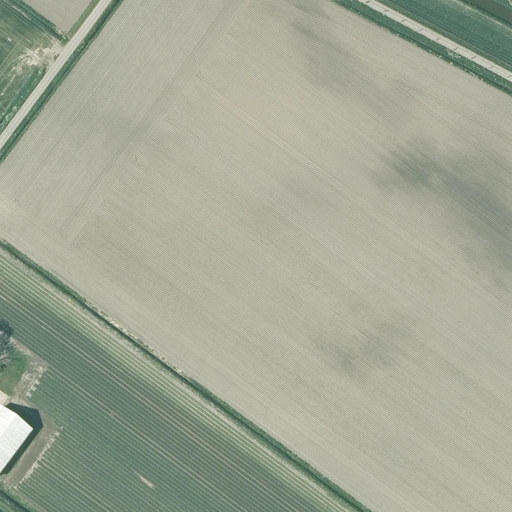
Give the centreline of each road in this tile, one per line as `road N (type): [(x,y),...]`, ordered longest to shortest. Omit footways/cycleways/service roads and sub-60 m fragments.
road 1 (unclassified): [(0,144),(107,0)]
road 2 (unclassified): [(511,79),(361,0)]
